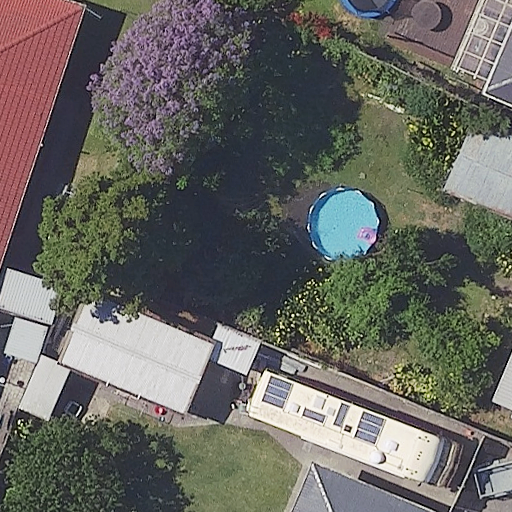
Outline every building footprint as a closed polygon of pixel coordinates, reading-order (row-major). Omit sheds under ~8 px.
[(0,0),(0,245),(79,0),(0,0)] [(511,0),(506,0),(475,72),(511,88),(511,0)] [(511,125),(469,108),(438,188),(511,216),(511,125)] [(213,332),(87,281),(57,355),(183,406),(213,332)] [(511,320),(483,389),(511,401),(511,320)] [(456,511),(309,453),(285,511),(456,511)]
